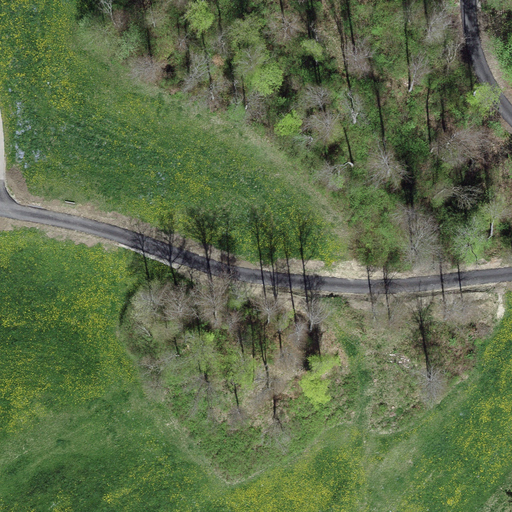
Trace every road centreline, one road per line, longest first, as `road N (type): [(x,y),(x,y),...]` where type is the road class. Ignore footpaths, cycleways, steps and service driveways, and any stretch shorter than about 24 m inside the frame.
road 1 (unclassified): [(0,206),(261,277),(390,286),(511,272)]
road 2 (unclassified): [(511,115),(479,64),(468,0)]
